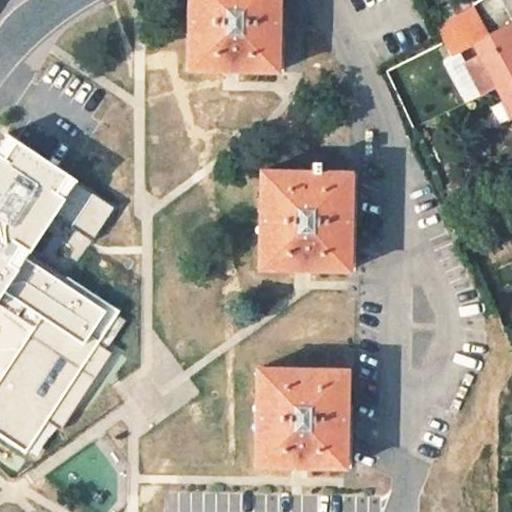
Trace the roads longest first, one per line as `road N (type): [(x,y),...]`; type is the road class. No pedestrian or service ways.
road 1 (residential): [(394,455),(451,328),(397,204)]
road 2 (residential): [(397,204),(394,455)]
road 3 (residential): [(324,0),(395,150),(397,204)]
